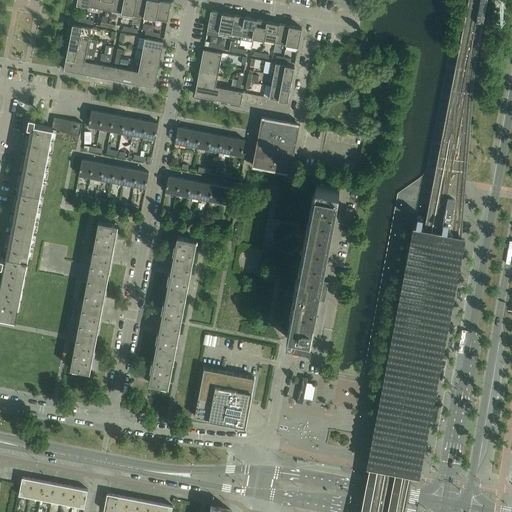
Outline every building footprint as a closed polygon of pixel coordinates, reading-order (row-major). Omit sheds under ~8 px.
[(90,0),(89,6),(88,10),(99,12),(100,8),(101,0),(90,0)] [(113,0),(101,0),(100,8),(111,10),(113,0)] [(122,12),(124,0),(113,0),(111,10),(122,12)] [(124,0),(122,12),(122,17),(133,19),(133,14),(136,0),(124,0)] [(148,0),(136,0),(133,14),(145,17),(148,0)] [(160,0),(158,0),(148,0),(145,17),(156,19),(160,0)] [(171,3),(160,0),(156,19),(168,21),(171,3)] [(220,31),(223,13),(211,10),(208,29),(220,31)] [(223,13),(220,31),(219,36),(230,38),(234,15),(223,13)] [(241,40),(246,17),(234,15),(230,38),(241,40)] [(257,19),(246,17),(241,40),(252,42),(253,38),(257,19)] [(268,21),(257,19),(253,38),(264,40),(268,21)] [(276,42),(279,23),(268,21),(264,40),(276,42)] [(287,44),(290,26),(279,23),(276,42),(280,43),(287,44)] [(73,24),(71,35),(89,39),(92,27),(73,24)] [(302,28),(290,26),(287,44),(299,46),(302,28)] [(89,39),(71,35),(69,47),(87,50),(89,39)] [(164,41),(145,38),(143,49),(162,53),(164,41)] [(87,50),(69,47),(67,58),(85,62),(85,61),(87,50)] [(162,53),(143,49),(141,61),(160,64),(162,53)] [(204,49),(202,60),(220,64),(222,53),(204,49)] [(85,62),(67,58),(64,70),(87,74),(90,62),(85,61),(85,62)] [(220,64),(202,60),(200,72),(218,75),(220,64)] [(141,61),(139,71),(139,72),(157,76),(160,64),(141,61)] [(112,66),(90,62),(87,74),(110,78),(112,66)] [(295,66),(272,62),(269,74),(274,74),(292,78),(295,66)] [(135,70),(114,66),(112,66),(110,78),(132,83),(135,70)] [(157,76),(139,72),(139,71),(135,70),(132,83),(155,87),(157,76)] [(218,75),(200,72),(197,83),(216,87),(216,86),(218,75)] [(292,78),(274,74),(272,86),(290,89),(292,78)] [(216,87),(197,83),(195,95),(218,99),(220,87),(216,86),(216,87)] [(290,89),(272,86),(270,98),(288,101),(290,89)] [(243,91),(220,87),(218,99),(241,104),(243,91)] [(103,112),(92,110),(89,126),(89,128),(93,129),(94,127),(100,128),(103,112)] [(103,112),(100,128),(100,130),(104,131),(105,129),(111,130),(114,114),(103,112)] [(114,114),(111,130),(111,132),(115,133),(115,131),(122,132),(125,117),(114,114)] [(36,119),(35,119),(35,117),(31,116),(30,118),(28,127),(34,128),(8,259),(6,259),(6,260),(4,259),(4,258),(0,257),(0,265),(3,266),(3,265),(5,265),(0,290),(0,317),(17,320),(28,261),(29,261),(29,259),(28,259),(54,129),(54,128),(52,128),(35,124),(36,119)] [(291,174),(300,123),(262,116),(252,167),(291,174)] [(54,117),(52,128),(54,128),(54,129),(60,130),(62,119),(54,117)] [(136,119),(125,117),(122,132),(122,134),(126,135),(126,133),(133,135),(136,119)] [(68,120),(62,119),(60,130),(66,132),(68,120)] [(136,119),(133,135),(133,137),(137,137),(137,135),(144,137),(147,121),(136,119)] [(75,121),(68,120),(66,132),(73,133),(75,121)] [(80,134),(82,123),(75,121),(73,133),(80,134)] [(159,123),(147,121),(144,137),(144,139),(148,139),(148,137),(156,139),(159,123)] [(178,127),(175,143),(176,143),(175,145),(180,146),(180,144),(187,145),(190,129),(178,127)] [(190,129),(187,145),(186,147),(191,148),(191,146),(198,147),(201,131),(190,129)] [(212,133),(201,131),(198,147),(197,149),(202,150),(202,148),(209,149),(212,133)] [(223,135),(212,133),(209,149),(208,151),(213,152),(213,150),(220,151),(223,135)] [(223,135),(220,151),(219,153),(224,154),(224,152),(231,153),(234,137),(223,135)] [(245,140),(234,137),(231,153),(230,155),(234,156),(235,154),(242,156),(245,140)] [(94,161),(82,159),(79,175),(80,175),(79,177),(84,178),(84,176),(91,177),(94,161)] [(105,164),(94,161),(91,177),(90,179),(95,180),(95,178),(102,179),(105,164)] [(105,164),(102,179),(101,181),(106,182),(106,180),(113,181),(116,166),(105,164)] [(127,168),(116,166),(113,181),(112,184),(117,184),(117,182),(124,184),(127,168)] [(127,168),(124,184),(123,186),(127,186),(128,184),(135,186),(138,170),(127,168)] [(146,188),(149,172),(138,170),(135,186),(134,188),(138,189),(139,186),(146,188)] [(169,176),(166,192),(166,194),(170,195),(171,193),(177,194),(180,178),(169,176)] [(191,180),(180,178),(177,194),(177,196),(181,197),(182,195),(188,196),(191,180)] [(191,180),(188,196),(188,198),(192,199),(193,197),(199,198),(202,182),(191,180)] [(213,184),(202,182),(199,198),(199,200),(203,201),(204,199),(210,200),(213,184)] [(213,184),(210,200),(210,202),(214,203),(214,201),(221,202),(224,187),(213,184)] [(319,281),(337,189),(317,185),(295,296),(294,305),(287,338),(307,342),(311,323),(314,323),(318,301),(318,298),(324,298),(324,295),(325,286),(321,285),(322,281),(319,281)] [(236,189),(224,187),(221,202),(221,204),(225,205),(225,203),(233,205),(236,189)] [(113,254),(117,235),(118,225),(99,221),(98,227),(95,242),(94,250),(113,254)] [(435,239),(408,233),(372,422),(365,461),(390,466),(435,239)] [(191,269),(196,245),(197,240),(178,236),(174,256),(172,265),(191,269)] [(435,239),(390,466),(416,471),(424,432),(459,243),(435,239)] [(107,283),(111,264),(112,261),(111,260),(113,254),(94,250),(88,280),(107,283)] [(186,299),(191,269),(172,265),(170,275),(169,283),(167,295),(186,299)] [(102,313),(105,293),(106,289),(107,284),(107,283),(88,280),(82,309),(102,313)] [(182,320),(185,304),(186,299),(167,295),(165,302),(164,310),(161,325),(180,328),(182,320)] [(96,342),(100,323),(102,313),(82,309),(77,339),(96,342)] [(174,357),(178,339),(180,328),(161,325),(158,340),(155,354),(174,357)] [(217,340),(217,335),(205,334),(205,344),(210,344),(211,339),(217,340)] [(90,372),(94,352),(96,342),(77,339),(71,368),(90,372)] [(174,357),(155,354),(149,383),(169,387),(170,378),(174,357)] [(204,367),(195,417),(245,426),(246,426),(256,377),(204,367)] [(305,394),(307,379),(307,378),(306,378),(304,377),(303,377),(302,377),(302,378),(299,393),(299,394),(298,395),(298,396),(298,397),(298,398),(298,399),(297,400),(297,401),(297,402),(298,402),(298,403),(299,403),(300,403),(301,403),(302,403),(303,403),(303,402),(303,401),(304,401),(304,400),(304,399),(304,398),(304,397),(304,396),(305,396),(305,395),(305,394)] [(438,413),(441,393),(441,392),(440,392),(438,392),(437,392),(436,392),(432,412),(431,413),(431,415),(431,416),(431,417),(432,417),(435,418),(436,418),(437,418),(437,417),(438,414),(438,413)] [(19,494),(30,497),(34,479),(23,477),(19,494)] [(44,481),(34,479),(30,497),(41,499),(44,481)] [(55,483),(44,481),(41,499),(52,501),(55,483)] [(66,485),(55,483),(52,501),(63,503),(66,485)] [(77,487),(66,485),(63,503),(74,505),(77,487)] [(88,489),(77,487),(74,505),(85,507),(88,489)] [(108,493),(104,511),(110,511),(115,511),(119,495),(108,493)] [(127,511),(130,497),(119,495),(115,511),(127,511)] [(138,511),(141,500),(130,497),(127,511),(138,511)] [(149,511),(152,502),(141,500),(138,511),(149,511)] [(160,511),(162,504),(152,502),(149,511),(160,511)]
